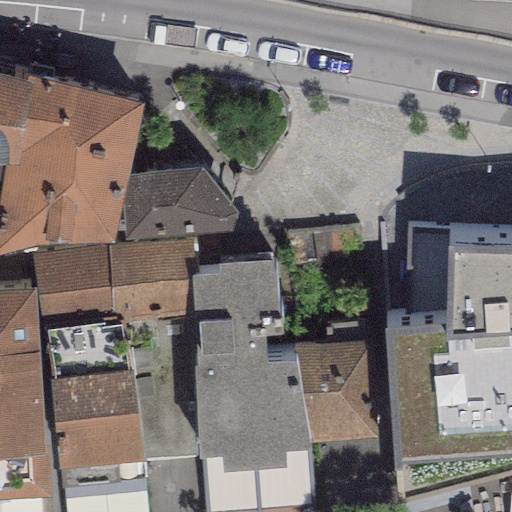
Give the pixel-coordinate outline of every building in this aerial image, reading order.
[(0,123),(5,125),(17,126),(28,50),(30,43),(0,35),(0,123)] [(144,80),(28,50),(17,126),(5,125),(0,157),(0,159),(0,221),(41,213),(112,216),(125,155),(144,80)] [(201,147),(125,155),(112,216),(232,207),(237,188),(201,147)] [(441,286),(385,288),(398,492),(511,459),(511,205),(448,204),(441,286)] [(358,220),(286,225),(288,261),(360,256),(358,220)] [(127,297),(127,301),(194,295),(190,247),(188,223),(107,230),(113,298),(127,297)] [(107,230),(33,236),(33,248),(37,262),(63,482),(143,477),(139,444),(138,433),(145,433),(127,301),(127,297),(113,298),(107,230)] [(194,295),(198,334),(265,328),(263,305),(283,303),(277,239),(272,240),(271,231),(218,236),(219,245),(190,247),(194,295)] [(50,464),(33,262),(0,262),(0,481),(42,479),(41,464),(50,464)] [(138,433),(139,444),(202,439),(199,420),(192,334),(198,334),(194,295),(127,301),(145,433),(138,433)] [(367,323),(366,321),(299,325),(306,411),(307,423),(376,414),(371,323),(367,323)] [(299,325),(265,328),(198,334),(192,334),(199,420),(220,418),(221,432),(284,426),(283,414),(306,411),(299,325)]
